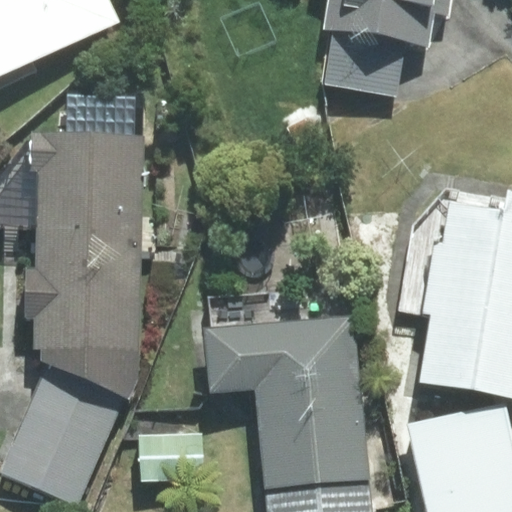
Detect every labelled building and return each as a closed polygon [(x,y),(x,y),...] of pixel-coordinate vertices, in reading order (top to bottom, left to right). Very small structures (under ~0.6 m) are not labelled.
[(110,0),(0,0),(0,84),(125,32),(110,0)] [(442,56),(447,0),(333,0),(324,94),(410,103),(414,54),(442,56)] [(314,94),(278,117),(305,162),(342,139),(314,94)] [(28,325),(37,325),(36,360),(135,398),(150,115),(72,112),(71,133),(37,131),(35,180),(0,178),(0,233),(41,236),(40,270),(30,269),(28,325)] [(511,192),(460,186),(454,234),(422,230),(411,313),(440,316),(430,387),(511,398),(511,192)] [(374,511),(365,317),(204,326),(208,402),(266,399),(271,511),(374,511)] [(131,407),(47,374),(6,479),(90,511),(131,407)] [(207,431),(149,428),(146,484),(204,488),(207,431)]
